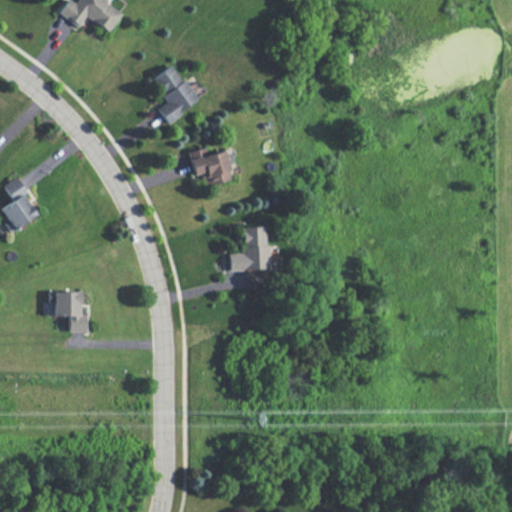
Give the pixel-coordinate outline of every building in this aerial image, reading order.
[(106,31),(119,11),(103,0),(74,0),(72,2),(68,0),(64,0),(55,13),(75,26),(82,15),(106,31)] [(164,122),(195,99),(169,63),(149,79),(165,100),(154,108),(164,122)] [(228,179),(221,150),(204,154),(202,147),(185,151),(191,174),(201,172),(204,185),(228,179)] [(0,205),(0,208),(9,228),(34,216),(23,193),(24,193),(16,177),(2,184),(10,201),(0,205)] [(239,226),(240,252),(225,253),(226,270),(265,269),(263,226),(239,226)] [(51,316),(66,316),(66,331),(84,331),(84,313),(78,313),(78,291),(51,290),(51,316)]
